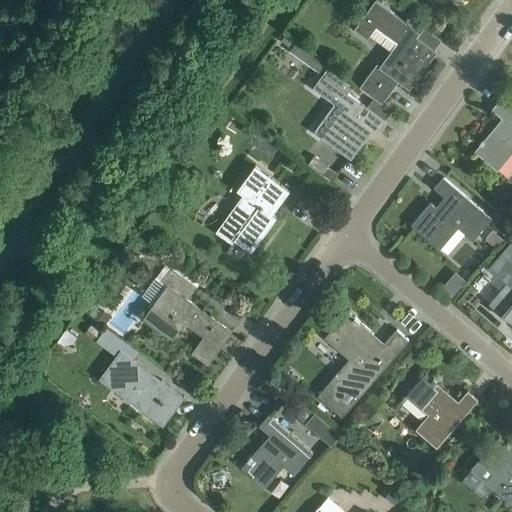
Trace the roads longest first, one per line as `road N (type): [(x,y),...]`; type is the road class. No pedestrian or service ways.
road 1 (residential): [(346,238),(181,461),(172,485),(188,511)]
road 2 (residential): [(511,9),(346,238)]
road 3 (residential): [(511,384),(346,238)]
